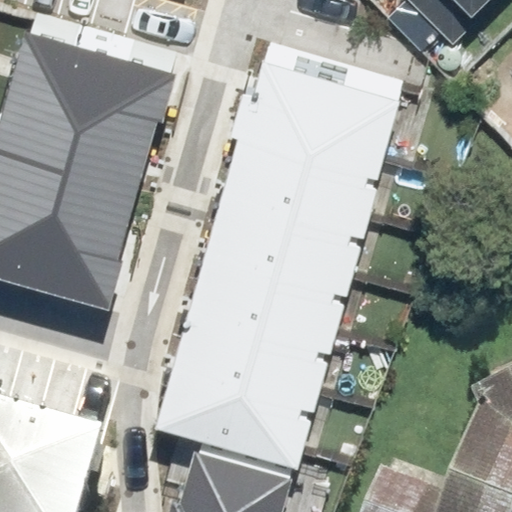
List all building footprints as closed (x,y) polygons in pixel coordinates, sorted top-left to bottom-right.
[(65,0),(33,0),(0,116),(0,236),(125,272),(138,228),(129,225),(170,85),(178,87),(193,36),(65,0)] [(438,0),(464,26),(489,0),(438,0)] [(246,110),(166,396),(306,435),(319,390),(306,387),(310,374),(324,378),(336,332),(322,328),(326,315),(336,318),(347,277),(333,274),(339,254),(355,259),(366,220),(354,216),(359,199),(375,203),(388,155),(377,152),(379,148),(387,150),(411,65),(267,25),(258,57),(250,55),(235,107),(246,110)] [(397,476),(382,511),(511,511),(511,387),(487,398),(501,416),(466,503),(397,476)] [(0,511),(89,511),(109,444),(0,413),(0,511)] [(286,511),(307,446),(208,415),(192,466),(181,463),(165,511),(286,511)]
